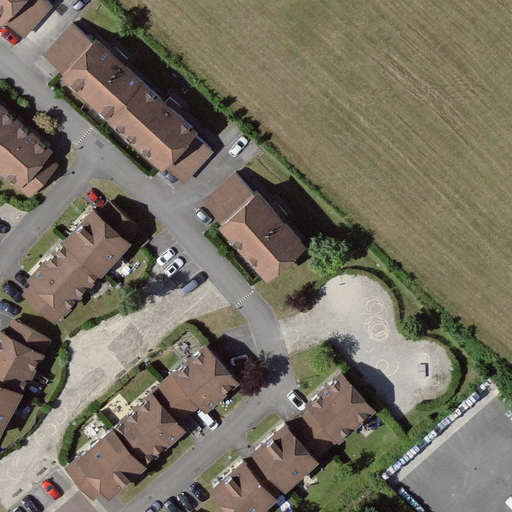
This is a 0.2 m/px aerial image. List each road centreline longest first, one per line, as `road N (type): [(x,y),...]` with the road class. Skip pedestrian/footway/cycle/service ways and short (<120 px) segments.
road 1 (residential): [(106,153),(180,215),(251,299),(267,322),(282,376),(269,404),(145,511)]
road 2 (residential): [(106,153),(0,269)]
road 3 (residential): [(0,54),(106,153)]
